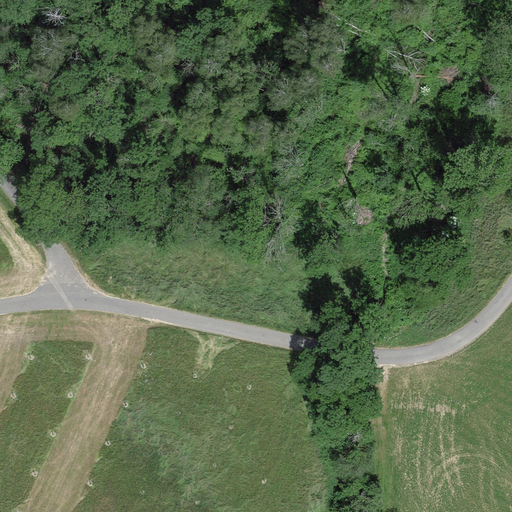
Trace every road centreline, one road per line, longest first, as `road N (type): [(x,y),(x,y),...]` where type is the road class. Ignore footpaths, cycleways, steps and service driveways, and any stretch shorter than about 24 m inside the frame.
road 1 (unclassified): [(511,293),(468,340),(390,361),(82,297),(0,308)]
road 2 (track): [(0,179),(82,297)]
